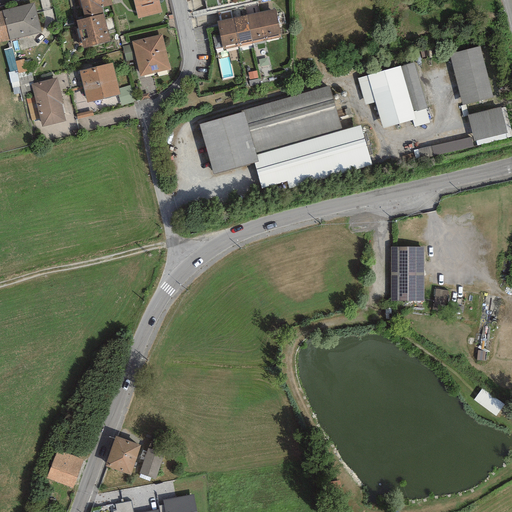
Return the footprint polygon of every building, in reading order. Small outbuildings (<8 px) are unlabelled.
[(80,0),(84,12),(111,6),(109,0),(80,0)] [(133,0),(138,20),(160,14),(156,0),(133,0)] [(0,12),(0,40),(40,33),(34,5),(0,12)] [(217,21),(223,48),(279,36),(273,9),(217,21)] [(76,22),(82,48),(108,42),(102,16),(76,22)] [(133,43),(141,76),(168,70),(160,36),(133,43)] [(479,48),(449,56),(462,106),(492,98),(479,48)] [(17,71),(25,69),(23,59),(15,60),(17,71)] [(80,71),(87,103),(119,96),(111,63),(80,71)] [(414,65),(359,80),(366,105),(375,102),(383,129),(413,121),(415,128),(430,124),(414,65)] [(32,85),(41,126),(64,121),(55,80),(32,85)] [(328,88),(243,113),(255,155),(342,131),(328,88)] [(500,109),(468,117),(474,142),(506,134),(500,109)] [(255,155),(243,113),(198,125),(212,175),(253,164),(257,163),(255,155)] [(342,131),(255,155),(257,163),(253,164),(262,189),(286,182),(289,191),(371,167),(360,127),(342,131)] [(473,148),(470,138),(413,151),(416,161),(473,148)] [(424,248),(391,248),(391,302),(424,302),(424,248)] [(447,301),(445,288),(434,289),(435,302),(447,301)] [(473,399),(496,414),(503,402),(481,388),(473,399)] [(130,474),(141,444),(115,434),(104,465),(130,474)] [(147,446),(139,472),(155,477),(164,452),(147,446)] [(75,486),(82,456),(54,449),(47,479),(75,486)] [(163,497),(165,511),(196,511),(194,493),(163,497)] [(159,511),(159,508),(133,511),(131,500),(113,503),(114,511),(159,511)]
